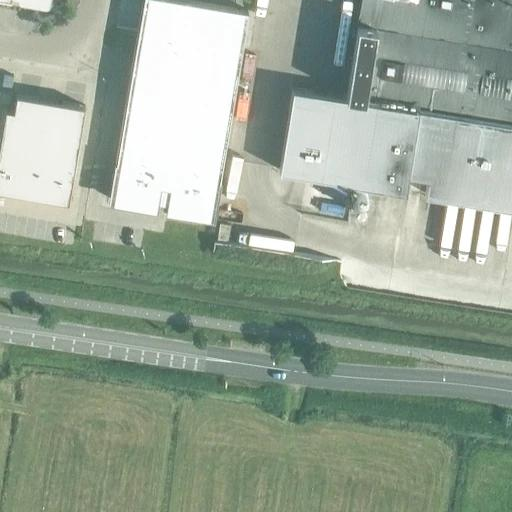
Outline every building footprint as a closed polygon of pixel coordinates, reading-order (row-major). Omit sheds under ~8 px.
[(110,195),(112,195),(112,198),(114,199),(114,201),(149,207),(150,205),(153,205),(153,202),(170,205),(170,208),(172,208),(172,211),(207,217),(208,214),(210,215),(211,212),(213,212),(219,183),(216,182),(216,180),(219,180),(248,10),(189,0),(142,0),(115,163),(118,163),(117,165),(115,165),(110,195)] [(292,88),(279,170),(405,190),(407,174),(427,177),(425,193),(511,207),(511,0),(361,0),(346,94),(345,96),(292,88)] [(0,102),(10,104),(12,92),(0,90),(0,102)] [(0,123),(0,192),(65,204),(82,108),(13,97),(11,112),(2,110),(0,123)] [(453,494),(450,511),(473,511),(476,498),(453,494)] [(476,498),(473,511),(497,511),(499,502),(476,498)]
